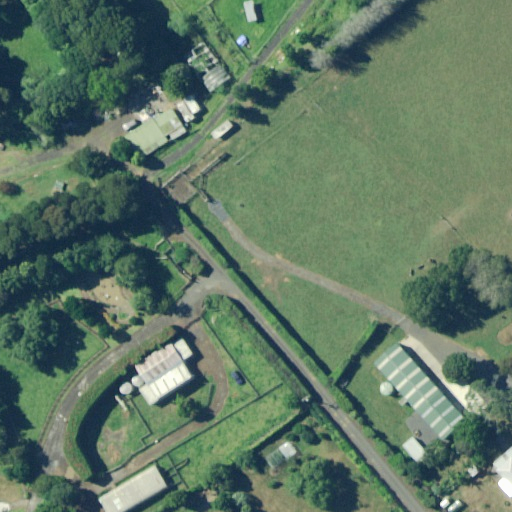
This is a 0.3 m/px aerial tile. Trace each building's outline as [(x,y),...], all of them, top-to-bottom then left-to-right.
[(195,354),(184,337),(138,366),(150,385),(142,390),(152,406),(197,377),(186,360),(195,354)] [(444,393),(400,343),(377,363),(421,413),(444,393)] [(474,416),(450,391),(434,406),(458,432),(474,416)] [(511,450),(494,466),(511,485),(511,450)] [(128,511),(170,488),(157,467),(101,499),(108,511),(128,511)]
